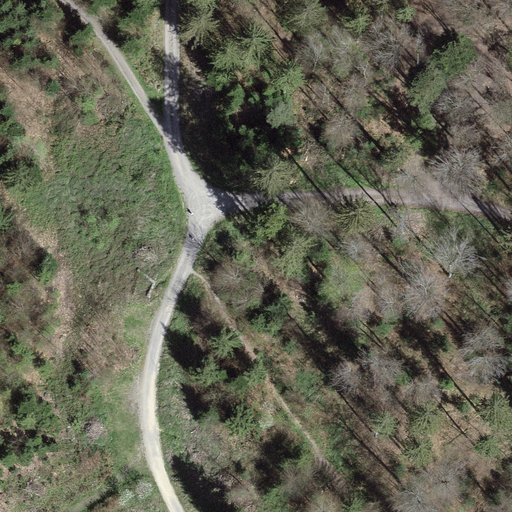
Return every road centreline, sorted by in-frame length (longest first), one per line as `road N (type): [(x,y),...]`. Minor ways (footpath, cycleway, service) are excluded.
road 1 (track): [(199,227),(259,207),(461,201),(511,215)]
road 2 (track): [(63,0),(99,26),(162,115),(199,227)]
road 3 (track): [(152,462),(152,393),(199,227)]
